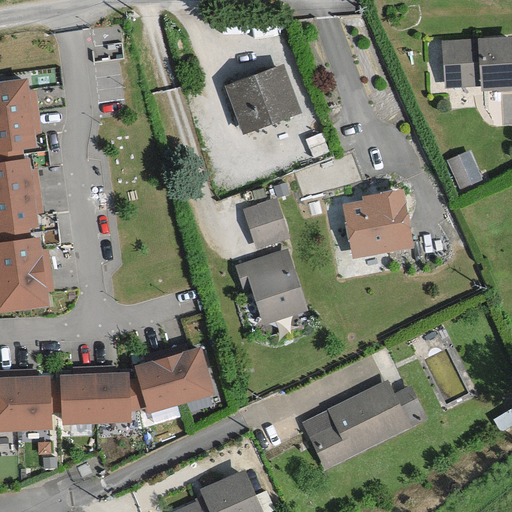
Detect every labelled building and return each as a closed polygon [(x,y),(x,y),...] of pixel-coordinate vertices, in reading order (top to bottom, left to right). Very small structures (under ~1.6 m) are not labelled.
[(511,36),(447,41),(450,80),(485,77),(485,82),(511,80),(511,36)] [(447,87),(446,37),(433,37),(434,87),(447,87)] [(281,70),(230,88),(245,128),(295,110),(281,70)] [(24,86),(0,89),(0,121),(37,116),(35,102),(27,103),(24,86)] [(37,116),(0,121),(0,153),(20,151),(33,149),(31,133),(39,131),(37,116)] [(20,151),(0,153),(0,169),(22,167),(20,151)] [(469,152),(452,160),(463,184),(480,177),(469,152)] [(0,169),(0,201),(39,196),(37,182),(29,183),(27,166),(22,167),(0,169)] [(400,191),(378,196),(379,201),(370,203),(349,207),(358,251),(410,239),(400,191)] [(39,196),(0,201),(0,233),(27,230),(36,229),(33,213),(41,211),(39,196)] [(249,212),(260,243),(286,234),(275,203),(249,212)] [(27,230),(0,233),(0,234),(2,249),(29,246),(27,230)] [(2,249),(0,249),(0,281),(50,275),(48,260),(40,261),(38,245),(29,246),(2,249)] [(256,285),(268,318),(303,306),(285,253),(241,269),(248,288),(256,285)] [(50,275),(0,281),(0,314),(46,308),(44,291),(52,290),(50,275)] [(181,351),(167,355),(181,405),(212,396),(200,354),(184,358),(181,351)] [(154,367),(138,371),(142,383),(149,410),(150,414),(181,405),(167,355),(152,359),(154,367)] [(110,372),(95,373),(97,424),(129,423),(129,416),(128,387),(127,379),(111,380),(110,372)] [(80,381),(63,382),(64,387),(65,415),(65,426),(97,424),(95,373),(80,373),(80,381)] [(31,375),(16,376),(19,432),(51,431),(50,415),(49,388),(48,382),(31,383),(31,375)] [(1,385),(0,384),(0,432),(19,432),(16,376),(1,377),(1,385)] [(142,383),(128,387),(129,416),(149,410),(142,383)] [(64,387),(49,388),(50,415),(65,415),(64,387)] [(312,442),(317,450),(328,468),(404,425),(396,409),(392,402),(383,389),(341,413),(347,422),(312,442)] [(396,409),(404,425),(421,416),(408,393),(392,402),(396,409)] [(338,427),(347,422),(341,413),(333,418),(338,427)] [(85,466),(76,471),(80,480),(89,475),(85,466)] [(208,500),(182,511),(258,511),(242,474),(204,491),(208,500)]
